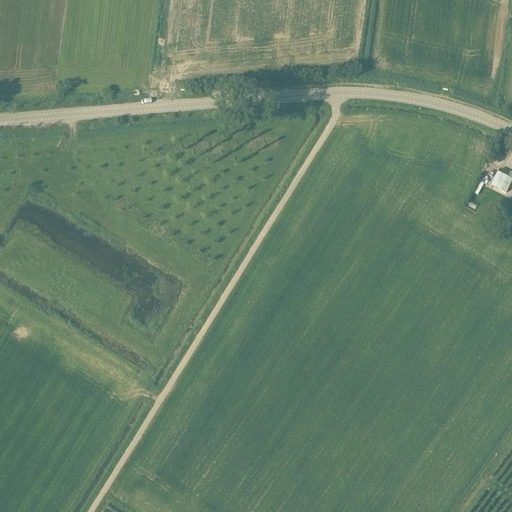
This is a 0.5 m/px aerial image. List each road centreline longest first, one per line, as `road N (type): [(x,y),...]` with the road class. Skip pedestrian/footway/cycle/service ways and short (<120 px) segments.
road 1 (unclassified): [(84,511),(338,92)]
road 2 (unclassified): [(0,120),(338,92)]
road 3 (unclassified): [(511,130),(447,106),(338,92)]
road 4 (tertiary): [(343,0),(511,55)]
